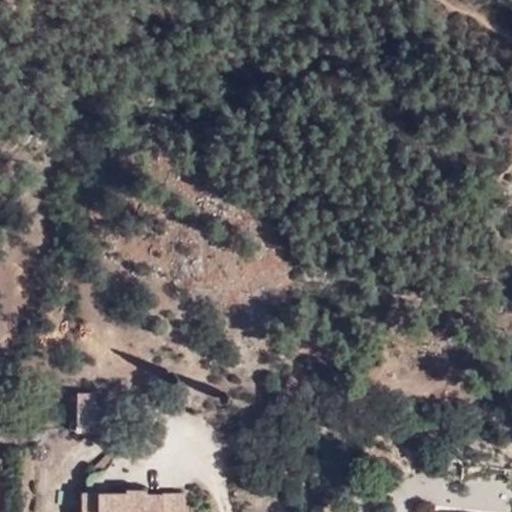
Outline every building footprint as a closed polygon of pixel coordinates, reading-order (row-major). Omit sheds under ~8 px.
[(110,398),(75,397),(73,429),(92,430),(93,436),(109,436),(110,398)] [(108,453),(94,467),(102,474),(108,467),(113,459),(116,455),(112,453),(108,453)] [(128,487),(129,495),(139,496),(136,488),(128,487)] [(147,488),(136,488),(139,496),(148,496),(147,488)] [(79,511),(143,511),(139,496),(129,495),(82,493),(79,511)] [(139,496),(143,511),(181,511),(182,498),(148,496),(139,496)]
